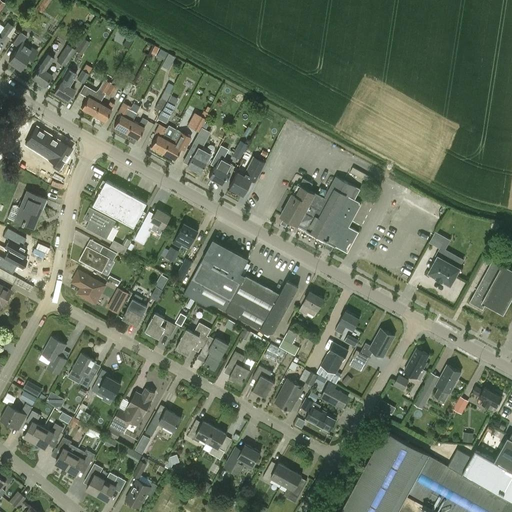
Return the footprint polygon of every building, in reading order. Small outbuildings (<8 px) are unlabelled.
[(42,13),(50,0),(42,0),(36,9),(42,13)] [(2,41),(13,26),(7,22),(0,32),(0,41),(1,40),(2,41)] [(18,48),(16,51),(8,62),(20,70),(27,59),(30,61),(35,55),(20,45),(27,36),(20,32),(12,44),(18,48)] [(82,54),(90,42),(83,38),(76,50),(82,54)] [(65,66),(80,42),(75,39),(71,46),(66,43),(56,61),(65,66)] [(163,60),(167,53),(161,50),(160,49),(156,56),(163,60)] [(34,70),(36,71),(32,78),(38,82),(37,84),(42,87),(44,85),(44,86),(51,75),(46,71),(54,58),(46,52),(34,70)] [(68,68),(60,82),(54,92),(68,100),(74,90),(68,86),(76,72),(68,68)] [(83,83),(89,74),(82,70),(76,79),(83,83)] [(113,78),(110,83),(105,93),(111,96),(116,88),(120,81),(113,78)] [(110,83),(104,79),(98,89),(105,93),(110,83)] [(84,95),(87,97),(81,108),(93,114),(99,103),(93,100),(98,91),(89,86),(84,95)] [(160,111),(165,100),(160,98),(155,108),(160,111)] [(99,103),(93,114),(105,121),(115,104),(110,101),(106,107),(99,103)] [(167,101),(162,111),(161,113),(169,117),(175,105),(167,101)] [(117,113),(120,115),(113,127),(125,133),(132,121),(136,112),(130,109),(131,106),(122,102),(117,113)] [(198,132),(205,118),(194,113),(187,126),(198,132)] [(138,125),(132,121),(125,133),(137,140),(143,128),(146,129),(152,119),(143,115),(138,125)] [(28,139),(40,147),(51,130),(39,121),(28,139)] [(154,134),(157,135),(150,146),(163,153),(171,137),(164,134),(167,128),(159,124),(154,134)] [(63,137),(51,130),(40,147),(52,155),(63,137)] [(171,137),(163,153),(174,159),(180,148),(184,150),(191,138),(180,132),(175,140),(171,137)] [(188,151),(193,154),(187,166),(199,173),(206,161),(205,161),(208,156),(197,150),(202,140),(201,140),(202,138),(195,134),(194,137),(195,138),(188,151)] [(64,136),(52,155),(64,163),(77,144),(64,136)] [(241,157),(246,147),(242,145),(243,143),(239,141),(237,143),(238,143),(233,152),(241,157)] [(252,157),(245,171),(243,175),(237,172),(228,188),(242,195),(251,177),(256,180),(265,163),(252,157)] [(227,172),(231,165),(219,158),(208,177),(220,184),(227,172)] [(350,171),(370,183),(373,178),(353,167),(350,171)] [(47,173),(42,170),(39,175),(44,178),(47,173)] [(303,177),(300,185),(297,184),(280,215),(307,230),(307,231),(327,242),(328,242),(335,246),(335,248),(337,249),(338,248),(347,253),(358,232),(347,226),(360,202),(355,199),(360,189),(336,176),(324,198),(309,190),(313,183),(303,177)] [(106,180),(100,193),(93,204),(138,228),(146,212),(143,210),(147,202),(106,180)] [(41,209),(45,199),(26,191),(14,220),(23,224),(24,220),(33,223),(39,208),(41,209)] [(107,239),(116,221),(89,207),(84,217),(90,220),(86,228),(107,239)] [(158,209),(151,220),(147,228),(154,232),(158,224),(164,227),(170,215),(158,209)] [(184,223),(178,233),(176,238),(183,241),(185,237),(192,241),(198,231),(184,223)] [(5,246),(24,257),(30,245),(19,239),(22,233),(13,228),(4,224),(0,232),(0,233),(9,238),(5,246)] [(459,267),(451,263),(446,260),(438,256),(438,255),(437,256),(436,255),(446,237),(435,231),(429,242),(440,248),(435,255),(437,256),(429,272),(429,271),(428,272),(429,273),(436,277),(442,280),(449,284),(450,285),(451,284),(459,269),(460,268),(459,267)] [(110,247),(127,256),(128,253),(125,251),(131,240),(126,237),(122,244),(113,240),(110,247)] [(221,308),(241,273),(248,258),(213,239),(184,293),(206,305),(213,304),(221,308)] [(115,261),(113,260),(117,253),(103,246),(100,253),(87,246),(79,260),(102,272),(108,275),(115,261)] [(171,247),(167,254),(172,258),(176,250),(171,247)] [(12,265),(23,271),(30,260),(10,249),(6,257),(0,253),(0,266),(8,271),(12,265)] [(183,279),(192,261),(185,257),(176,275),(183,279)] [(503,314),(511,297),(511,269),(502,264),(493,259),(469,302),(483,310),(486,304),(503,314)] [(95,303),(105,285),(80,272),(76,279),(84,284),(78,294),(95,303)] [(155,283),(162,288),(168,277),(161,273),(155,283)] [(241,273),(221,308),(268,333),(274,332),(297,288),(286,282),(280,294),(241,273)] [(120,281),(110,275),(108,279),(118,285),(120,281)] [(2,306),(10,291),(0,285),(0,306),(1,306),(2,306)] [(114,296),(123,301),(128,292),(119,287),(114,296)] [(157,301),(162,290),(156,287),(150,297),(157,301)] [(309,291),(304,302),(299,310),(306,314),(308,312),(314,316),(318,310),(324,299),(309,291)] [(136,294),(128,307),(122,318),(136,326),(142,315),(147,306),(140,302),(142,298),(136,294)] [(345,311),(339,321),(335,330),(342,334),(347,325),(353,329),(359,319),(345,311)] [(177,325),(164,318),(164,317),(155,312),(145,330),(159,338),(163,332),(170,336),(177,325)] [(181,326),(187,316),(181,313),(175,322),(181,326)] [(199,322),(194,332),(186,328),(175,348),(189,356),(193,348),(198,351),(201,347),(207,336),(211,328),(199,322)] [(291,324),(279,347),(295,355),(299,347),(293,343),(300,329),(291,324)] [(240,336),(250,342),(254,333),(245,328),(240,336)] [(380,328),(371,345),(366,342),(360,352),(356,350),(352,357),(366,364),(373,350),(383,356),(395,336),(380,328)] [(207,336),(201,347),(203,348),(197,358),(205,362),(204,363),(215,369),(229,344),(216,337),(215,338),(209,335),(209,336),(207,336)] [(67,359),(60,355),(66,344),(52,336),(42,354),(51,359),(47,367),(59,374),(67,359)] [(327,353),(320,365),(316,373),(336,383),(337,381),(340,383),(344,375),(337,371),(342,362),(349,350),(333,342),(327,353)] [(425,362),(429,355),(417,348),(409,362),(411,363),(406,372),(414,376),(419,367),(423,370),(427,363),(425,362)] [(250,370),(243,366),(247,357),(235,350),(227,366),(233,369),(229,377),(242,384),(250,370)] [(95,375),(90,372),(96,361),(82,353),(73,369),(83,374),(79,383),(88,388),(95,375)] [(274,382),(269,379),(273,372),(259,364),(252,378),(258,381),(253,390),(266,397),(274,382)] [(436,385),(439,386),(434,396),(442,400),(446,391),(450,393),(461,372),(447,364),(436,385)] [(313,385),(318,375),(305,368),(299,378),(313,385)] [(349,386),(353,378),(347,375),(343,382),(349,386)] [(107,376),(105,379),(99,376),(91,390),(100,395),(102,392),(113,398),(121,384),(107,376)] [(401,390),(407,380),(399,376),(393,385),(401,390)] [(298,397),(303,387),(287,379),(275,402),(290,410),(297,397),(298,397)] [(23,388),(38,397),(43,388),(28,380),(23,388)] [(426,400),(434,385),(427,381),(418,396),(426,400)] [(342,408),(347,398),(333,390),(335,386),(329,383),(321,397),(342,408)] [(496,407),(502,397),(484,387),(483,390),(475,386),(472,393),(479,397),(483,399),(481,403),(492,409),(495,410),(496,407)] [(128,407),(125,411),(120,408),(110,426),(123,433),(130,421),(137,425),(151,401),(155,394),(145,388),(141,395),(136,392),(128,407)] [(46,401),(55,406),(59,399),(50,394),(46,401)] [(462,414),(468,401),(460,396),(453,409),(462,414)] [(306,397),(300,406),(310,411),(308,415),(313,418),(311,421),(329,431),(336,418),(318,408),(320,405),(306,397)] [(392,413),(396,406),(380,399),(377,406),(392,413)] [(26,403),(21,412),(8,404),(0,418),(14,426),(15,425),(20,428),(32,406),(26,403)] [(76,417),(86,423),(91,415),(84,411),(87,406),(82,403),(79,408),(80,409),(76,417)] [(166,409),(163,415),(157,411),(145,432),(151,436),(159,422),(174,431),(181,418),(166,409)] [(26,421),(31,424),(24,436),(35,442),(43,427),(36,423),(41,414),(32,410),(26,421)] [(90,426),(73,417),(69,425),(75,428),(76,425),(82,428),(81,430),(86,433),(90,426)] [(298,417),(295,423),(302,426),(305,420),(298,417)] [(203,421),(202,422),(196,419),(187,435),(199,442),(200,438),(207,442),(215,427),(203,421)] [(50,431),(43,427),(35,442),(46,448),(52,436),(58,439),(64,427),(55,422),(50,431)] [(106,434),(116,440),(120,432),(110,426),(106,434)] [(340,511),(511,511),(511,433),(510,437),(488,426),(471,457),(457,449),(448,466),(429,455),(429,454),(385,430),(340,511)] [(215,427),(207,442),(213,445),(209,452),(220,459),(229,443),(222,440),(226,433),(215,427)] [(464,440),(473,440),(473,432),(464,432),(464,440)] [(142,454),(145,450),(150,439),(145,436),(142,435),(134,450),(142,454)] [(57,448),(62,451),(55,463),(66,469),(78,447),(71,443),(72,441),(63,436),(57,448)] [(107,437),(104,444),(113,449),(117,441),(107,437)] [(245,444),(242,449),(235,446),(224,467),(239,475),(245,465),(250,468),(251,468),(253,465),(260,452),(245,444)] [(139,461),(142,455),(134,450),(125,446),(121,452),(139,461)] [(85,451),(78,447),(66,469),(77,475),(84,462),(89,465),(95,454),(86,449),(85,451)] [(141,460),(133,475),(139,478),(147,463),(146,463),(148,459),(144,456),(141,460)] [(279,462),(276,468),(269,464),(262,477),(269,480),(271,477),(282,483),(290,469),(279,462)] [(105,480),(98,476),(103,467),(94,463),(83,482),(88,485),(86,489),(97,495),(105,480)] [(302,475),(290,469),(282,483),(288,487),(283,495),(295,501),(306,481),(300,477),(302,475)] [(105,480),(97,495),(108,501),(115,489),(120,492),(126,480),(110,471),(105,480)] [(151,481),(149,485),(138,479),(126,500),(139,507),(146,494),(151,496),(157,485),(151,481)] [(17,508),(25,497),(19,493),(11,504),(17,508)]
